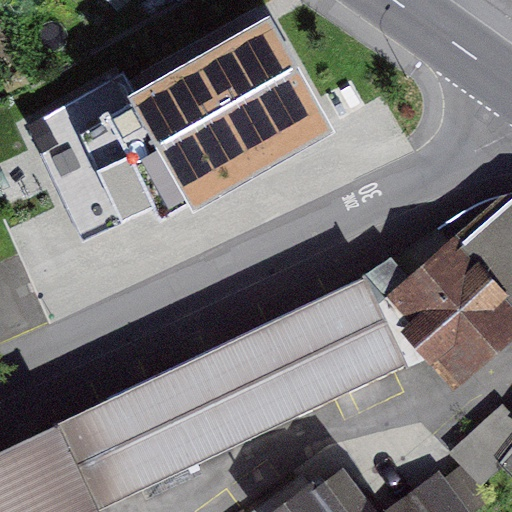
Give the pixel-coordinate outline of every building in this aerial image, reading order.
[(331,123),(267,14),(74,127),(138,235),(331,123)] [(511,346),(511,210),(479,239),(405,301),(474,381),(511,346)] [(0,511),(99,511),(404,369),(363,282),(0,451),(0,511)] [(401,511),(347,440),(259,507),(262,511),(401,511)] [(483,511),(493,504),(451,455),(400,498),(412,511),(483,511)]
